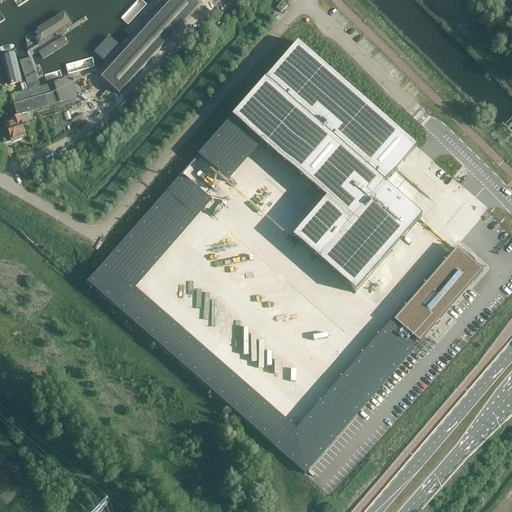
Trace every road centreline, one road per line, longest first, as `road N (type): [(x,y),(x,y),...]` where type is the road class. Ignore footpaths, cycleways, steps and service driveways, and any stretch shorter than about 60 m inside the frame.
road 1 (unclassified): [(0,182),(95,233),(303,1)]
road 2 (unclassified): [(511,205),(303,1)]
road 3 (secondary): [(511,351),(375,511)]
road 4 (secondary): [(406,511),(511,391)]
